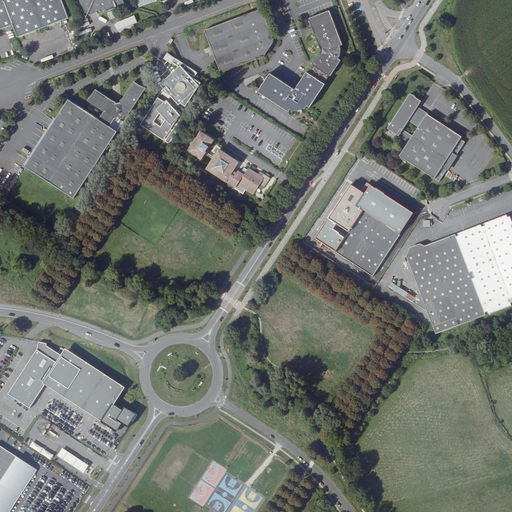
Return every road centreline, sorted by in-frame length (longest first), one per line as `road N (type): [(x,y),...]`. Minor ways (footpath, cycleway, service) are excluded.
road 1 (secondary): [(382,67),(214,323)]
road 2 (unclassified): [(0,90),(235,0)]
road 3 (unclassified): [(223,402),(287,445),(350,511)]
road 4 (tertiary): [(511,152),(454,79),(398,43)]
road 5 (unknown): [(160,64),(176,23),(187,52),(238,84)]
road 6 (primary): [(0,311),(49,319),(126,348)]
